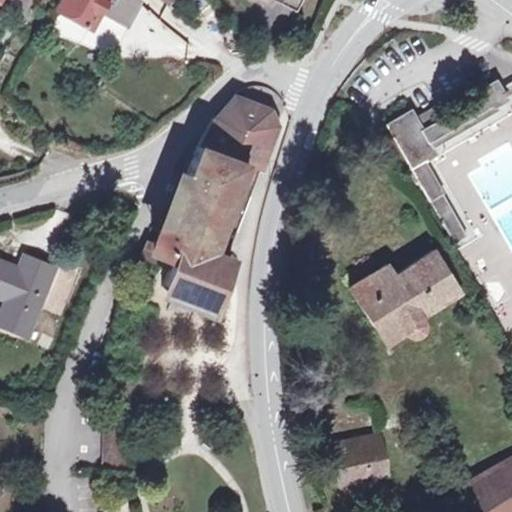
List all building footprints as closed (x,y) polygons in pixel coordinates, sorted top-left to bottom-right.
[(54,0),(49,8),(87,29),(104,0),(54,0)] [(304,0),(272,0),(296,14),(304,0)] [(417,129),(407,111),(383,125),(389,136),(386,137),(394,152),(400,149),(404,155),(394,161),(411,193),(418,188),(450,242),(462,235),(418,157),(429,150),(425,143),(488,105),(486,101),(498,94),(496,90),(489,79),(475,86),(478,92),(417,129)] [(158,230),(152,247),(150,252),(169,260),(166,268),(158,287),(193,301),(189,312),(213,321),(222,298),(212,293),(227,257),(224,256),(209,250),(226,207),(242,166),(249,169),(256,172),(261,174),(277,130),(270,113),(234,97),(224,124),(214,119),(197,147),(162,232),(158,230)] [(435,113),(431,105),(430,103),(412,113),(418,123),(435,113)] [(224,256),(256,172),(249,169),(242,166),(226,207),(209,250),(224,256)] [(139,257),(166,268),(169,260),(150,252),(152,247),(145,244),(139,257)] [(346,287),(378,335),(395,324),(408,340),(416,340),(424,330),(418,319),(455,292),(430,252),(392,279),(384,265),(346,287)] [(0,302),(0,322),(27,333),(52,272),(19,259),(13,273),(0,268),(0,298),(1,299),(0,302)] [(133,474),(136,408),(105,406),(102,473),(133,474)] [(331,442),(338,488),(392,480),(385,434),(331,442)] [(480,511),(511,511),(511,464),(468,489),(480,511)]
